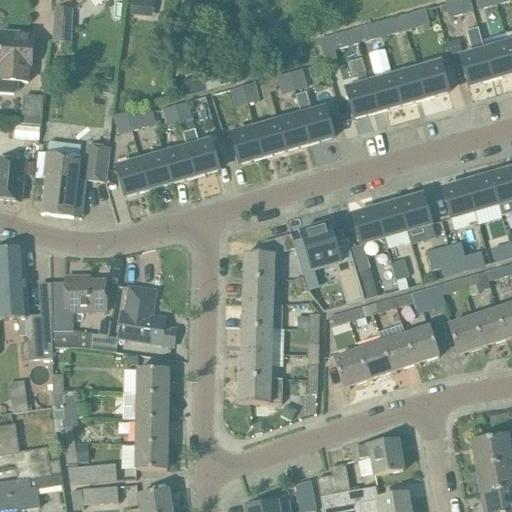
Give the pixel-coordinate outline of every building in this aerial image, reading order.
[(150,0),(132,0),(131,16),(148,18),(150,0)] [(473,14),(469,0),(445,7),(449,20),(473,14)] [(475,0),(479,12),(496,7),(494,0),(475,0)] [(71,12),(55,11),(54,43),(70,44),(71,12)] [(430,26),(426,13),(408,18),(411,31),(430,26)] [(378,27),(382,40),(401,34),(397,21),(378,27)] [(382,40),(378,27),(361,32),(364,45),(382,40)] [(473,56),(460,60),(468,88),(492,81),(481,42),(477,30),(466,33),(473,56)] [(33,34),(1,32),(0,50),(0,94),(14,95),(18,92),(18,83),(28,84),(29,67),(31,68),(33,34)] [(355,33),(331,40),(335,53),(359,46),(355,33)] [(511,63),(504,36),(481,42),(492,81),(511,75),(511,63)] [(417,72),(425,100),(449,94),(441,65),(417,72)] [(307,89),(302,71),(289,74),(294,92),(304,89),(307,89)] [(393,79),(401,107),(425,100),(417,72),(393,79)] [(294,92),(289,74),(266,81),(270,95),(282,91),(283,95),(294,92)] [(367,75),(343,81),(354,121),(378,114),(370,85),(367,75)] [(378,114),(401,107),(393,79),(370,85),(378,114)] [(203,82),(186,87),(189,97),(206,92),(203,82)] [(260,102),(255,84),(242,88),(248,106),(260,102)] [(248,106),(242,88),(231,91),(236,109),(247,106),(248,106)] [(306,94),(296,97),(302,118),(310,146),(334,139),(326,112),(312,116),(306,94)] [(41,127),(44,104),(44,99),(23,97),(21,124),(40,126),(40,127),(41,127)] [(187,104),(175,107),(180,125),(192,121),(187,104)] [(175,107),(163,111),(168,128),(180,125),(175,107)] [(127,115),(132,133),(155,126),(150,108),(127,115)] [(118,137),(132,133),(127,115),(113,119),(118,137)] [(302,118),(278,125),(286,153),(310,146),(302,118)] [(273,127),(262,130),(255,132),(263,159),(286,153),(278,125),(273,127)] [(195,132),(183,135),(188,150),(196,178),(220,172),(212,143),(199,147),(195,132)] [(263,159),(255,132),(231,139),(239,166),(263,159)] [(86,181),(106,183),(110,149),(87,147),(84,180),(86,181)] [(177,153),(164,157),(172,185),(196,178),(188,150),(177,153)] [(39,154),(36,179),(46,180),(41,216),(74,220),(74,216),(82,217),(84,194),(77,193),(78,180),(81,159),(80,159),(47,155),(39,154)] [(148,192),(172,185),(164,157),(140,164),(148,192)] [(24,164),(0,161),(0,201),(20,204),(24,164)] [(26,163),(25,177),(34,177),(35,164),(26,163)] [(148,192),(140,164),(116,171),(124,199),(148,192)] [(511,172),(490,178),(502,218),(511,214),(511,172)] [(490,178),(467,185),(475,213),(498,207),(501,218),(502,218),(490,178)] [(475,213),(467,185),(443,192),(451,220),(475,213)] [(399,205),(407,233),(431,226),(423,198),(399,205)] [(407,233),(399,205),(376,211),(384,239),(407,233)] [(376,211),(352,218),(357,238),(360,246),(373,243),(384,239),(376,211)] [(329,225),(301,233),(309,260),(312,274),(313,274),(335,267),(347,307),(348,307),(364,302),(356,275),(351,258),(346,242),(335,245),(329,225)] [(244,281),(273,282),(274,256),(295,250),(291,236),(262,244),(262,256),(244,256),(244,281)] [(461,244),(448,248),(457,277),(486,268),(481,253),(465,258),(461,244)] [(511,253),(510,246),(492,251),(496,264),(511,259),(511,253)] [(445,280),(457,277),(448,248),(427,254),(432,274),(442,271),(445,280)] [(13,250),(0,250),(0,320),(18,320),(19,338),(28,337),(29,362),(51,361),(50,347),(50,334),(48,286),(39,286),(41,317),(27,318),(25,269),(24,249),(23,249),(13,250)] [(409,279),(404,261),(391,265),(399,292),(408,289),(405,280),(409,279)] [(508,268),(491,273),(494,282),(511,277),(508,268)] [(364,302),(377,298),(370,271),(356,275),(364,302)] [(475,278),(461,282),(464,291),(466,298),(480,294),(475,278)] [(51,286),(48,286),(50,334),(71,334),(74,334),(74,333),(73,314),(107,312),(106,282),(90,283),(90,281),(79,282),(79,279),(65,280),(65,284),(52,285),(51,285),(51,286)] [(306,284),(305,280),(294,283),(298,296),(308,293),(306,284)] [(243,306),(273,307),(273,282),(244,281),(243,306)] [(461,282),(427,292),(434,312),(446,309),(443,297),(464,291),(461,282)] [(155,294),(130,290),(126,315),(122,314),(118,339),(161,346),(173,347),(175,333),(163,331),(165,321),(151,319),(152,313),(149,313),(150,308),(153,308),(155,294)] [(427,292),(393,302),(396,310),(414,305),(417,317),(434,312),(427,292)] [(379,316),(396,310),(393,302),(376,307),(379,316)] [(272,332),(273,307),(243,306),(242,331),(272,332)] [(511,307),(497,312),(506,342),(511,339),(511,307)] [(346,316),(348,322),(349,324),(366,319),(363,310),(346,316)] [(483,350),(506,342),(497,312),(473,320),(483,350)] [(309,333),(319,333),(320,317),(298,316),(297,331),(309,331),(309,333)] [(348,322),(346,316),(328,321),(331,329),(349,324),(348,322)] [(459,357),(483,350),(473,320),(449,328),(459,357)] [(429,329),(405,337),(415,367),(439,359),(429,329)] [(272,332),(242,331),(241,356),(271,357),(272,332)] [(319,333),(309,333),(309,346),(319,346),(319,333)] [(71,334),(50,334),(50,347),(91,352),(93,336),(74,334),(71,334)] [(392,375),(415,367),(405,337),(382,345),(392,375)] [(358,353),(368,382),(392,375),(382,345),(358,353)] [(368,382),(358,353),(334,361),(344,391),(368,382)] [(271,357),(241,356),(241,380),(282,382),(270,381),(271,357)] [(318,367),(308,367),(308,383),(318,383),(318,367)] [(137,371),(137,397),(168,397),(169,372),(137,371)] [(53,395),(63,395),(63,377),(52,377),(53,395)] [(282,382),(241,380),(240,406),(270,407),(270,406),(282,407),(282,382)] [(54,420),(78,420),(78,396),(63,395),(53,395),(53,411),(54,420)] [(26,397),(10,399),(13,415),(29,413),(26,397)] [(124,421),(136,422),(168,422),(168,397),(137,397),(124,397),(124,421)] [(297,412),(286,406),(280,416),(291,422),(297,412)] [(62,430),(65,445),(74,445),(71,429),(78,428),(78,420),(54,420),(55,430),(62,430)] [(167,447),(168,422),(136,422),(136,446),(167,447)] [(50,463),(48,454),(48,449),(19,454),(15,427),(0,429),(0,458),(14,456),(16,469),(50,463)] [(477,471),(511,464),(507,438),(472,444),(477,471)] [(403,473),(398,443),(369,448),(353,451),(355,463),(370,461),(374,478),(403,473)] [(78,470),(74,445),(65,445),(71,486),(117,483),(116,467),(78,470)] [(167,472),(167,447),(136,446),(136,472),(167,472)] [(50,463),(16,469),(18,482),(0,485),(0,511),(21,511),(40,509),(37,491),(63,487),(60,462),(50,463)] [(511,465),(511,464),(477,471),(482,497),(511,491),(511,465)] [(319,498),(351,493),(346,466),(330,469),(332,477),(317,480),(319,498)] [(315,511),(310,483),(296,487),(300,511),(315,511)] [(377,488),(351,493),(319,498),(321,511),(410,511),(408,496),(379,501),(377,488)] [(119,505),(118,489),(84,492),(85,508),(119,505)] [(511,511),(511,491),(482,497),(484,511),(511,511)] [(140,511),(171,511),(168,492),(138,498),(140,511)] [(78,511),(84,511),(81,493),(72,494),(74,511),(78,511)] [(290,511),(288,502),(246,510),(246,511),(290,511)]
